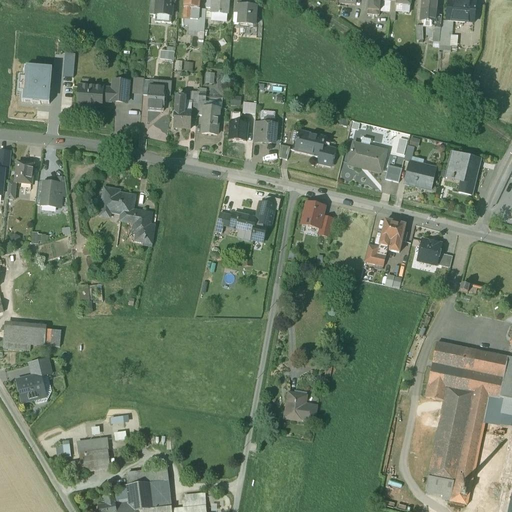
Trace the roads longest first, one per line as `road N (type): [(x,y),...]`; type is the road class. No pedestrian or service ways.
road 1 (residential): [(293,187),(235,511)]
road 2 (residential): [(0,134),(84,143),(293,187)]
road 3 (residential): [(293,187),(479,231)]
road 4 (unclassified): [(73,511),(0,390)]
